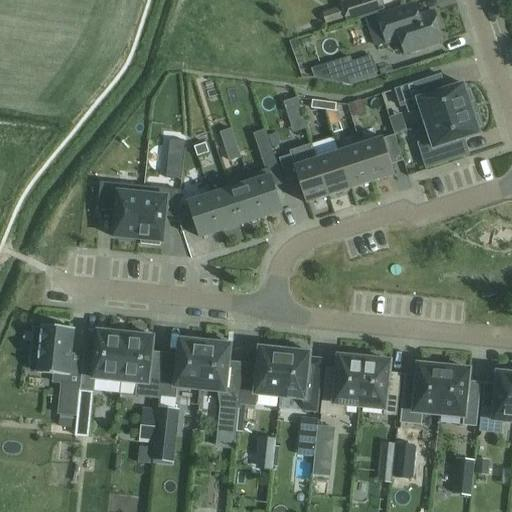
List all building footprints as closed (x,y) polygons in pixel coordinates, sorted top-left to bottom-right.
[(348,22),(385,10),(381,0),(346,0),(341,2),(348,22)] [(386,46),(402,41),(406,53),(444,41),(434,11),(420,16),(416,2),(376,15),(386,46)] [(340,7),(322,13),(326,25),(344,19),(340,7)] [(457,25),(442,30),(447,42),(461,37),(457,25)] [(343,59),(311,69),(314,78),(351,86),(349,82),(352,81),(379,72),(374,56),(345,65),(343,59)] [(421,108),(426,124),(472,109),(470,104),(474,101),(470,90),(466,89),(465,86),(464,84),(462,85),(437,93),(432,78),(396,89),(401,106),(407,104),(409,112),(421,108)] [(299,106),(296,98),(283,102),(285,111),(299,106)] [(336,104),(313,101),(312,109),(335,112),(336,104)] [(361,101),(349,105),(353,118),(365,114),(361,101)] [(472,109),(426,124),(431,139),(419,143),(427,168),(460,157),(455,143),(478,134),(479,135),(481,134),(480,132),(478,129),(482,126),(478,115),(474,114),(472,109)] [(274,134),(268,136),(272,148),(279,146),(274,134)] [(383,137),(361,145),(373,182),(395,174),(392,164),(404,160),(395,134),(384,138),(383,137)] [(234,135),(223,138),(226,145),(228,153),(233,151),(238,150),(236,142),(234,135)] [(185,142),(170,140),(164,175),(180,178),(185,142)] [(291,155),(280,158),(288,181),(299,177),(307,203),(329,196),(317,159),(312,143),(289,151),(291,155)] [(206,144),(194,148),(197,158),(209,154),(206,144)] [(361,145),(339,152),(351,189),(373,182),(361,145)] [(339,152),(317,159),(329,196),(351,189),(339,152)] [(266,170),(248,176),(261,219),(282,212),(274,186),(283,183),(274,156),(263,159),(266,170)] [(248,176),(227,183),(229,190),(240,225),(261,219),(248,176)] [(107,184),(105,210),(116,211),(113,238),(138,240),(144,187),(107,184)] [(144,187),(138,240),(141,241),(141,244),(160,246),(160,243),(164,243),(166,217),(178,218),(180,191),(144,187)] [(229,190),(209,196),(220,232),(240,225),(229,190)] [(192,213),(178,218),(182,232),(197,227),(200,238),(220,232),(209,196),(189,203),(192,213)] [(76,328),(43,324),(43,325),(44,325),(42,345),(34,344),(32,368),(39,369),(39,370),(38,370),(38,372),(70,375),(71,374),(70,374),(75,329),(76,329),(76,328)] [(82,382),(81,388),(94,390),(96,378),(122,380),(127,333),(123,332),(122,328),(109,327),(107,331),(100,330),(97,355),(85,354),(82,382)] [(127,333),(122,380),(140,382),(138,394),(161,397),(165,361),(152,360),(155,336),(147,335),(146,331),(133,329),(131,333),(127,333)] [(165,361),(161,397),(161,395),(176,397),(177,386),(201,389),(204,365),(206,341),(201,341),(202,337),(187,335),(186,339),(181,338),(179,356),(177,356),(176,362),(165,361)] [(204,365),(201,389),(211,390),(220,391),(221,398),(222,405),(221,414),(220,423),(228,424),(236,425),(237,416),(238,407),(239,407),(240,407),(241,403),(244,371),(238,371),(232,370),(232,363),(230,363),(231,353),(232,344),(227,343),(227,339),(220,339),(212,338),(212,342),(206,341),(204,365)] [(244,371),(241,403),(256,404),(257,393),(281,396),(286,350),(281,349),(280,345),(275,344),(273,348),(261,347),(259,368),(254,372),(244,371)] [(286,350),(281,396),(305,398),(304,410),(318,411),(321,379),(323,363),(310,361),(311,352),(306,352),(305,348),(293,346),(291,350),(286,350)] [(360,406),(366,354),(352,352),(351,356),(340,355),(337,382),(325,381),(321,414),(345,416),(347,404),(360,406)] [(380,355),(366,354),(360,406),(385,408),(385,414),(398,415),(401,383),(392,382),(389,379),(391,361),(380,359),(380,355)] [(440,414),(445,363),(431,362),(431,365),(419,363),(416,392),(404,390),(401,422),(422,424),(423,412),(440,414)] [(459,364),(445,363),(440,414),(464,416),(463,424),(477,426),(480,393),(468,392),(470,369),(458,367),(459,364)] [(511,421),(511,368),(504,367),(503,372),(498,371),(495,399),(483,398),(480,430),(502,432),(503,420),(511,421)] [(64,380),(60,412),(63,412),(78,414),(79,407),(81,388),(82,382),(64,380)] [(79,407),(78,414),(77,423),(85,424),(86,407),(79,407)] [(142,419),(157,421),(157,418),(158,410),(143,408),(142,419)] [(156,429),(154,449),(162,449),(170,450),(173,430),(175,411),(167,410),(158,409),(156,429)] [(78,414),(63,412),(62,424),(77,426),(77,423),(78,414)] [(315,461),(331,462),(335,429),(318,428),(315,461)] [(259,438),(257,454),(274,455),(275,440),(259,438)] [(382,443),(380,463),(393,464),(395,444),(382,443)] [(151,465),(153,449),(140,448),(138,464),(151,465)] [(455,459),(452,491),(469,492),(472,460),(455,459)] [(475,474),(488,475),(489,464),(476,463),(475,474)]
